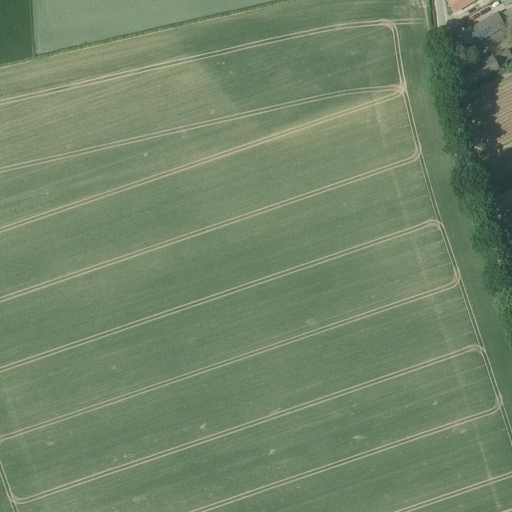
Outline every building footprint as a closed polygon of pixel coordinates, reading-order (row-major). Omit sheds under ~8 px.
[(451,0),(449,2),(456,12),(475,0),(451,0)] [(472,45),(505,27),(499,16),(497,13),(470,28),(471,30),(470,30),(455,31),(457,46),(472,43),(472,45)] [(505,39),(500,31),(490,37),(495,45),(505,39)] [(506,61),(511,57),(508,50),(459,74),(463,87),(506,65),(508,64),(506,61)] [(511,189),(493,200),(499,212),(511,204),(511,189)] [(511,215),(500,221),(506,233),(511,229),(511,215)]
